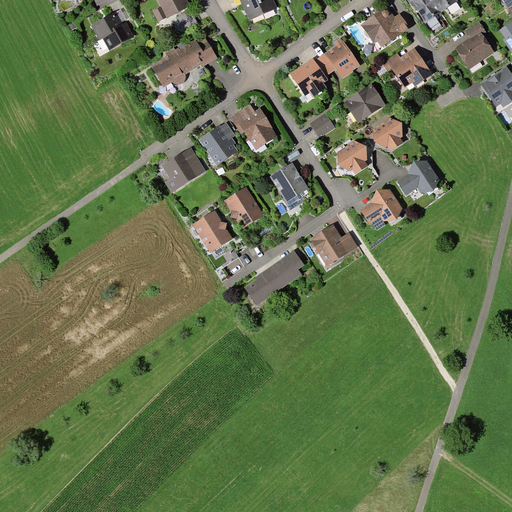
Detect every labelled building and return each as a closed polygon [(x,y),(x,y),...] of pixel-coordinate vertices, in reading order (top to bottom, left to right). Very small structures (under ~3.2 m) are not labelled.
[(192,11),(186,0),(153,0),(165,24),(192,11)] [(278,10),(272,0),(236,0),(248,24),(278,10)] [(442,11),(433,0),(411,0),(410,1),(425,23),(442,11)] [(433,0),(442,11),(458,0),(457,0),(433,0)] [(511,15),(511,0),(499,0),(510,17),(511,15)] [(407,33),(390,7),(360,27),(377,53),(407,33)] [(134,38),(120,12),(91,28),(105,54),(134,38)] [(511,22),(502,29),(508,38),(506,39),(511,47),(511,22)] [(499,54),(482,29),(454,48),(471,73),(499,54)] [(217,62),(202,37),(150,69),(166,94),(217,62)] [(362,67),(344,42),(323,56),(341,81),(362,67)] [(432,77),(412,48),(385,65),(404,95),(432,77)] [(330,87),(312,61),(288,77),(306,103),(330,87)] [(511,106),(511,75),(507,68),(479,86),(498,115),(511,106)] [(387,109),(372,86),(344,104),(359,127),(387,109)] [(254,103),(231,118),(254,154),(277,138),(254,103)] [(336,129),(326,114),(309,126),(320,141),(336,129)] [(397,119),(370,134),(383,155),(409,140),(397,119)] [(227,124),(199,143),(216,168),(244,150),(227,124)] [(371,164),(357,141),(333,156),(348,179),(371,164)] [(189,150),(159,171),(175,194),(206,173),(189,150)] [(425,163),(397,182),(410,203),(439,183),(425,163)] [(312,193),(292,164),(269,180),(289,208),(312,193)] [(264,216),(247,189),(223,203),(240,231),(264,216)] [(390,190),(359,209),(373,231),(404,212),(390,190)] [(233,241),(216,212),(192,227),(210,255),(233,241)] [(356,252),(338,224),(310,242),(328,270),(356,252)] [(306,274),(292,255),(243,289),(257,308),(306,274)]
